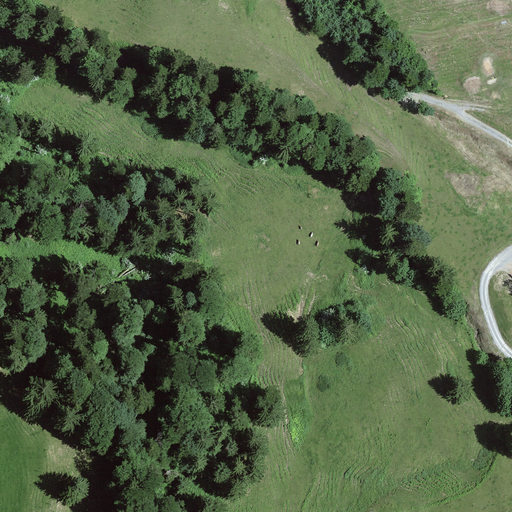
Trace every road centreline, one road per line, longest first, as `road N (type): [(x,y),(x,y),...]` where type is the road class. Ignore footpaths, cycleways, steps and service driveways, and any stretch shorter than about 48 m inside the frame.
road 1 (track): [(511,250),(493,265),(484,290),(496,338),(511,356)]
road 2 (track): [(504,109),(453,105),(511,144)]
